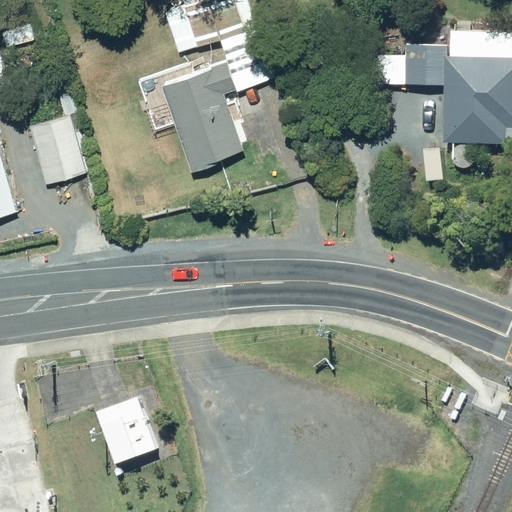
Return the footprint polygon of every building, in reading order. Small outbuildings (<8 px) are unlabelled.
[(239,0),(195,0),(188,2),(201,43),(249,29),(241,3),(239,0)] [(0,10),(0,19),(2,27),(18,23),(14,7),(0,10)] [(32,24),(3,32),(7,45),(36,37),(32,24)] [(451,85),(450,142),(511,142),(511,56),(452,56),(452,44),(410,44),(410,56),(381,56),(381,85),(451,85)] [(230,86),(241,82),(232,58),(167,81),(196,165),(227,155),(225,150),(249,142),(230,86)] [(78,110),(33,123),(49,181),(95,168),(78,110)] [(0,213),(22,208),(0,131),(0,213)] [(103,409),(121,461),(163,447),(145,394),(103,409)]
